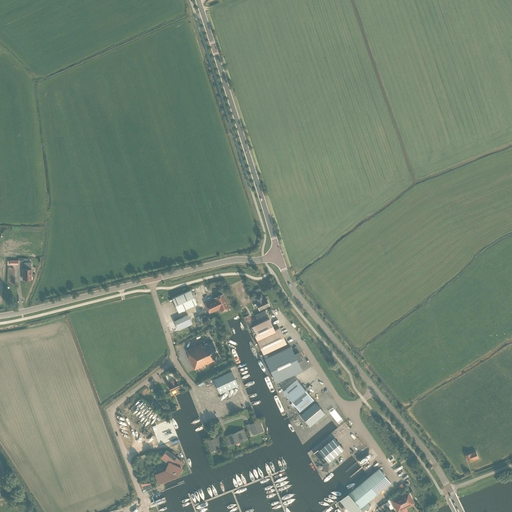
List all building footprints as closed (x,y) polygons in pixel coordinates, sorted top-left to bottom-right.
[(23,280),(31,280),(31,270),(31,263),(24,263),(24,270),(23,270),(23,280)] [(178,313),(197,304),(190,290),(172,299),(178,313)] [(223,309),(228,307),(222,295),(217,297),(218,299),(206,305),(210,313),(222,307),(223,309)] [(257,304),(260,310),(269,306),(266,300),(264,301),(261,295),(255,298),(257,303),(257,304)] [(188,315),(174,321),(178,331),(192,324),(188,315)] [(253,324),(249,315),(243,318),(247,327),(253,324)] [(275,330),(269,319),(251,328),(253,334),(252,334),(253,336),(254,336),(263,354),(286,343),(279,328),(275,330)] [(213,360),(220,357),(212,342),(208,344),(207,344),(205,343),(204,345),(205,346),(204,346),(202,344),(186,351),(189,357),(188,358),(194,370),(214,361),(213,360)] [(294,355),(291,347),(265,359),(276,382),(301,371),(298,363),(304,360),(303,360),(299,353),(300,352),(294,355)] [(231,372),(213,380),(220,394),(238,385),(231,372)] [(170,384),(168,385),(171,392),(179,388),(176,382),(174,379),(169,381),(170,384)] [(313,400),(297,380),(283,392),(300,412),(313,400)] [(325,414),(315,402),(300,415),(310,427),(325,414)] [(251,430),(253,435),(263,431),(259,421),(250,425),(249,424),(246,425),(248,431),(251,430)] [(224,437),(228,445),(231,444),(232,445),(243,441),(243,439),(246,438),(243,430),(224,437)] [(211,451),(221,448),(219,442),(222,441),(220,435),(216,437),(217,438),(207,442),(211,451)] [(331,460),(343,450),(334,438),(318,451),(318,450),(314,454),(324,466),(323,471),(327,472),(335,465),(331,460)] [(166,452),(165,452),(162,458),(168,463),(167,470),(156,475),(157,481),(160,481),(162,481),(165,480),(166,480),(167,479),(168,479),(171,478),(173,477),(175,475),(177,475),(182,468),(179,467),(182,464),(182,465),(183,464),(182,463),(181,462),(180,461),(179,460),(178,459),(177,458),(175,457),(174,456),(173,456),(172,455),(170,454),(169,453),(167,453),(166,452)] [(471,454),(466,456),(468,462),(474,460),(478,458),(476,452),(471,454)] [(348,494),(340,501),(344,506),(349,511),(357,511),(360,509),(362,511),(370,506),(367,502),(390,483),(379,469),(348,495),(348,494)] [(142,490),(152,488),(151,482),(141,483),(142,490)] [(405,489),(401,484),(397,487),(401,492),(403,490),(404,491),(406,489),(405,489)] [(413,504),(408,494),(392,501),(396,508),(396,509),(396,511),(397,511),(399,511),(400,511),(401,510),(413,504)]
